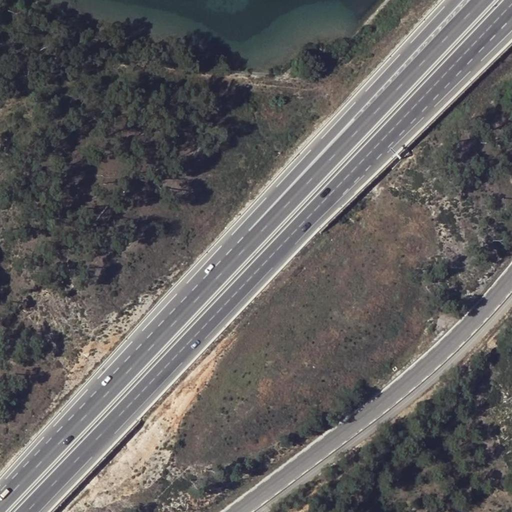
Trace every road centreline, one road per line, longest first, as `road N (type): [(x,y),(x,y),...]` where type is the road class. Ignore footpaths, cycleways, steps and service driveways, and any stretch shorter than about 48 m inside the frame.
road 1 (trunk): [(27,511),(376,153)]
road 2 (trunk): [(317,171),(0,510)]
road 3 (tertiary): [(511,277),(397,391),(236,511)]
road 4 (trunk): [(481,0),(317,171)]
road 5 (trunk): [(457,0),(317,171)]
road 6 (trunk): [(376,153),(511,5)]
road 7 (trunk): [(376,153),(511,24)]
